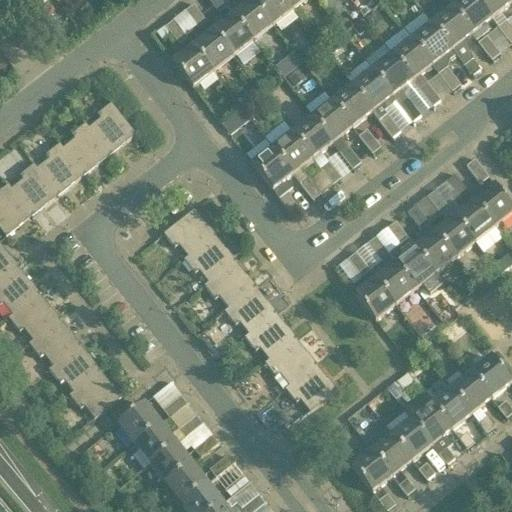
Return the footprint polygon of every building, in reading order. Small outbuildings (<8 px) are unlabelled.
[(24,0),(36,15),(52,2),(57,8),(67,0),(24,0)] [(205,0),(219,17),(227,10),(218,0),(205,0)] [(238,13),(231,18),(252,45),(272,29),(251,3),(253,2),(251,0),(230,0),(229,1),(238,13)] [(272,29),(292,14),(281,0),(254,0),(253,2),(251,3),(272,29)] [(281,0),(292,14),(309,0),(281,0)] [(485,27),(491,22),(473,0),(464,0),(451,11),(471,38),(475,43),(489,32),(485,27)] [(507,0),(473,0),(491,22),(511,6),(507,0)] [(200,43),(192,49),(212,76),(232,60),(212,34),(213,33),(193,8),(185,14),(199,33),(195,37),(200,43)] [(435,15),(427,22),(431,27),(452,53),(451,53),(455,59),(458,62),(472,79),(480,73),(472,62),(465,43),(471,38),(451,11),(442,18),(441,16),(439,15),(437,15),(435,15)] [(366,19),(372,27),(381,20),(375,13),(366,19)] [(424,17),(404,33),(411,42),(432,69),(452,95),(461,88),(447,71),(449,63),(455,59),(451,53),(452,53),(431,27),(427,22),(424,17)] [(232,60),(252,45),(231,18),(213,33),(212,34),(232,60)] [(76,34),(78,34),(82,32),(81,31),(79,24),(79,23),(72,25),(76,34)] [(179,47),(187,41),(174,23),(165,30),(179,47)] [(361,23),(353,29),(359,37),(367,31),(361,23)] [(498,31),(511,48),(511,47),(511,31),(506,24),(498,31)] [(478,46),(491,64),(500,57),(486,40),(478,46)] [(411,42),(391,58),(412,84),(432,69),(411,42)] [(192,92),(212,76),(192,49),(171,65),(192,92)] [(400,93),(412,84),(391,58),(371,74),(396,106),(412,126),(421,119),(400,93)] [(363,63),(344,79),(352,89),(351,89),(372,116),(392,142),(400,135),(385,115),(396,106),(371,74),(363,63)] [(305,81),(298,72),(288,79),(296,89),(305,81)] [(418,93),(432,110),(441,104),(427,86),(418,93)] [(352,131),(372,116),(351,89),(331,105),(352,131)] [(245,95),(237,101),(242,108),(251,102),(245,95)] [(341,140),(352,131),(331,105),(311,120),(332,147),(352,173),(360,166),(341,140)] [(100,122),(88,131),(109,158),(136,137),(111,106),(96,117),(100,122)] [(233,118),(238,124),(244,126),(249,122),(241,111),(233,118)] [(313,163),(332,147),(311,120),(292,136),(313,163)] [(83,179),(109,158),(88,131),(85,126),(71,137),(75,142),(63,151),(62,152),(83,179)] [(358,140),(372,157),(381,151),(367,133),(358,140)] [(313,163),(292,136),(272,152),(293,178),(313,163)] [(265,143),(244,159),(251,168),(272,194),(279,202),(293,220),(301,213),(288,196),(294,191),(287,183),(293,178),(272,152),(265,143)] [(37,172),(36,172),(58,199),(83,179),(62,152),(63,151),(59,147),(45,158),(48,163),(37,172)] [(489,181),(475,163),(466,170),(480,187),(489,181)] [(319,171),(332,188),(341,182),(327,164),(319,171)] [(32,219),(58,199),(36,172),(37,172),(33,167),(19,178),(23,183),(11,192),(32,219)] [(460,203),(469,196),(455,179),(447,185),(460,203)] [(299,187),(313,204),(321,198),(307,180),(299,187)] [(0,233),(5,240),(32,219),(11,192),(7,187),(0,192),(0,233)] [(511,211),(494,188),(474,204),(495,231),(511,217),(511,211)] [(441,218),(449,212),(435,194),(427,201),(441,218)] [(475,247),(495,231),(474,204),(454,220),(475,247)] [(435,278),(455,262),(434,236),(435,235),(429,227),(415,210),(407,216),(421,234),(416,238),(422,245),(414,251),(435,278)] [(194,213),(163,238),(173,251),(178,248),(187,259),(182,263),(183,264),(215,240),(194,213)] [(435,235),(434,236),(455,262),(475,247),(454,220),(435,235)] [(401,250),(409,243),(396,225),(387,232),(401,250)] [(215,240),(183,264),(193,277),(198,273),(207,285),(202,289),(203,290),(235,265),(215,240)] [(376,241),(367,248),(381,265),(376,269),(382,277),(375,283),(396,309),(402,317),(422,302),(416,293),(395,267),(395,266),(390,259),(389,258),(388,257),(376,241)] [(400,248),(388,257),(389,258),(390,259),(395,266),(395,267),(416,293),(422,288),(430,297),(443,287),(435,278),(414,251),(408,244),(401,250),(400,248)] [(0,287),(19,272),(0,248),(0,287)] [(361,281),(370,274),(356,256),(347,263),(361,281)] [(235,265),(203,290),(213,303),(218,299),(227,311),(223,314),(224,316),(255,291),(235,265)] [(8,322),(39,298),(19,272),(0,287),(0,307),(2,306),(11,318),(7,321),(8,322)] [(396,309),(375,283),(354,299),(375,325),(396,309)] [(255,291),(224,316),(234,329),(238,325),(247,337),(243,340),(244,341),(275,317),(255,291)] [(28,348),(59,324),(39,298),(8,322),(18,335),(22,332),(32,344),(28,347),(28,348)] [(275,317),(244,341),(254,354),(258,351),(268,363),(264,366),(264,367),(296,342),(275,317)] [(48,374),(79,349),(59,324),(28,348),(39,361),(43,358),(52,370),(48,373),(48,374)] [(296,342),(264,367),(275,380),(279,377),(288,388),(284,392),(285,393),(316,368),(296,342)] [(68,399),(99,375),(79,349),(48,374),(59,387),(63,385),(71,396),(68,398),(68,399)] [(511,386),(491,360),(470,376),(491,403),(511,387),(511,386)] [(310,416),(336,395),(316,368),(285,393),(295,407),(300,403),(310,416)] [(83,411),(93,423),(120,401),(99,375),(68,399),(79,413),(83,411)] [(472,419),(491,403),(470,376),(451,392),(472,419)] [(397,384),(388,391),(395,401),(405,393),(397,384)] [(451,392),(431,407),(452,434),(472,419),(451,392)] [(169,422),(187,408),(181,400),(163,413),(169,422)] [(506,422),(511,416),(511,412),(506,405),(497,411),(506,422)] [(161,427),(145,407),(118,427),(134,448),(161,427)] [(445,440),(452,434),(431,407),(411,423),(432,450),(446,469),(455,462),(447,452),(452,448),(445,440)] [(185,442),(203,428),(196,420),(178,433),(185,442)] [(486,437),(494,431),(486,420),(478,427),(486,437)] [(432,450),(411,423),(391,438),(412,465),(432,450)] [(176,446),(161,427),(134,448),(150,467),(176,446)] [(466,453),(474,446),(466,436),(458,442),(466,453)] [(401,474),(412,465),(391,438),(371,454),(393,481),(407,500),(415,493),(401,474)] [(165,487),(192,466),(193,468),(218,448),(211,440),(186,459),(176,446),(150,467),(165,487)] [(372,497),(378,504),(384,511),(390,511),(395,509),(381,490),(393,481),(371,454),(351,470),(372,497)] [(216,481),(234,468),(227,459),(209,473),(216,481)] [(192,466),(165,487),(181,507),(207,486),(193,468),(192,466)] [(427,483),(435,477),(426,467),(418,473),(427,483)] [(232,501),(249,487),(243,479),(225,493),(232,501)] [(215,511),(223,506),(207,486),(181,507),(184,511),(215,511)] [(258,511),(265,507),(258,499),(241,511),(239,511),(236,508),(231,511),(227,511),(223,506),(215,511),(258,511)]
